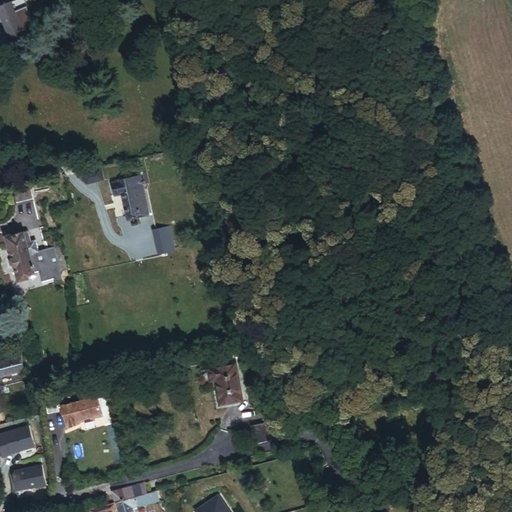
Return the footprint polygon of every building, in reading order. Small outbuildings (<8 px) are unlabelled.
[(30,22),(22,0),(14,0),(0,5),(0,14),(7,36),(21,31),(25,30),(30,22)] [(24,39),(21,31),(7,36),(0,38),(0,46),(3,46),(3,47),(24,39)] [(84,170),(87,183),(103,179),(100,166),(84,170)] [(143,176),(113,183),(117,197),(122,196),(121,193),(140,189),(145,208),(138,210),(140,218),(152,215),(143,176)] [(48,184),(33,188),(35,196),(50,193),(48,184)] [(14,190),(16,202),(33,199),(30,187),(14,190)] [(140,189),(121,193),(122,196),(127,220),(131,220),(133,226),(138,225),(137,219),(140,218),(138,210),(145,208),(140,189)] [(173,225),(153,227),(155,252),(175,250),(173,225)] [(6,238),(12,260),(8,261),(9,266),(13,265),(17,281),(25,279),(24,276),(37,273),(33,256),(38,254),(37,252),(35,242),(29,244),(26,233),(6,238)] [(55,247),(39,251),(43,267),(47,266),(54,264),(52,257),(57,256),(55,247)] [(33,256),(37,273),(48,270),(47,266),(43,267),(39,251),(37,252),(38,254),(33,256)] [(24,346),(0,351),(0,375),(29,368),(24,346)] [(207,385),(212,384),(217,407),(238,402),(230,366),(204,372),(207,385)] [(79,392),(68,395),(69,400),(80,398),(79,392)] [(60,412),(57,396),(45,398),(48,414),(60,412)] [(99,397),(62,406),(67,426),(80,422),(80,420),(85,418),(91,417),(92,419),(104,416),(99,397)] [(263,424),(250,427),(255,445),(282,438),(273,403),(259,407),(263,424)] [(35,445),(29,425),(0,433),(0,446),(3,457),(35,447),(35,445)] [(47,485),(42,465),(13,470),(11,474),(15,493),(47,485)] [(112,492),(117,511),(133,511),(133,509),(159,502),(156,492),(147,494),(144,484),(112,492)] [(230,511),(218,494),(194,511),(230,511)] [(114,511),(116,511),(113,503),(89,510),(89,511),(114,511)]
